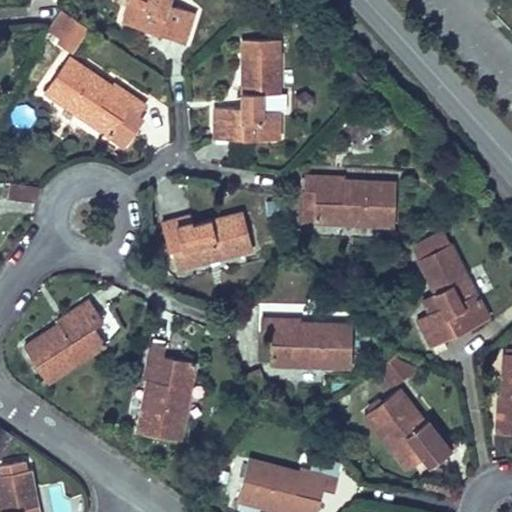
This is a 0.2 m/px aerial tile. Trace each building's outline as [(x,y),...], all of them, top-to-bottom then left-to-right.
[(162,0),(120,0),(112,26),(177,48),(188,17),(160,7),(162,0)] [(62,9),(45,36),(72,52),(88,25),(62,9)] [(42,94),(97,137),(117,111),(127,119),(137,106),(105,82),(102,87),(68,60),(42,94)] [(270,63),(232,61),(230,108),(206,108),(205,140),(268,142),(269,114),(255,114),(256,98),(269,98),(270,63)] [(127,119),(117,111),(97,137),(111,148),(131,122),(127,119)] [(304,193),(302,224),(370,230),(382,231),(385,187),(332,184),(329,180),(291,179),(291,192),(304,193)] [(0,199),(26,203),(31,188),(0,182),(0,199)] [(164,252),(168,273),(244,258),(236,213),(186,222),(184,212),(153,219),(161,253),(164,252)] [(403,248),(431,307),(401,324),(416,352),(477,319),(430,232),(403,248)] [(511,273),(496,289),(511,305),(511,273)] [(40,382),(97,345),(80,317),(89,312),(80,298),(42,322),(45,326),(16,344),(40,382)] [(339,368),(339,327),(288,326),(288,321),(246,321),(246,338),(256,338),(256,368),(339,368)] [(511,338),(499,338),(498,355),(511,356),(511,338)] [(171,443),(186,364),(156,356),(158,348),(147,344),(133,380),(139,382),(129,431),(171,443)] [(511,356),(498,355),(484,354),(479,432),(498,433),(499,422),(511,422),(511,356)] [(388,357),(384,381),(406,385),(410,361),(388,357)] [(436,453),(386,388),(351,416),(394,471),(417,452),(424,462),(436,453)] [(0,511),(38,511),(39,511),(37,511),(21,511),(19,498),(33,494),(25,458),(0,463),(0,511)] [(331,466),(300,458),(296,474),(326,482),(331,466)] [(296,474),(239,461),(227,503),(265,511),(306,511),(312,489),(323,492),(326,482),(296,474)]
